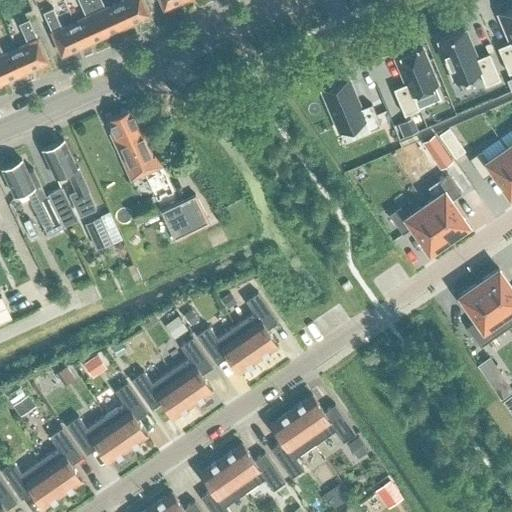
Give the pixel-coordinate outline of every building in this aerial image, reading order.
[(105,32),(90,0),(79,0),(86,15),(73,20),(83,42),(105,32)] [(101,0),(90,0),(105,32),(127,22),(117,0),(104,6),(101,0)] [(117,0),(127,22),(149,13),(143,0),(117,0)] [(510,40),(497,45),(508,71),(511,69),(511,5),(498,12),(510,40)] [(83,42),(73,20),(61,26),(52,6),(43,10),(52,30),(51,30),(61,52),(83,42)] [(27,41),(15,47),(25,69),(47,59),(37,37),(28,17),(18,22),(27,41)] [(463,27),(438,38),(455,79),(479,69),(484,83),(499,77),(488,51),(475,56),(463,27)] [(25,69),(15,47),(3,52),(0,46),(0,71),(3,79),(25,69)] [(406,81),(393,87),(404,113),(419,107),(413,92),(436,82),(421,46),(395,56),(406,81)] [(347,77),(321,88),(338,129),(364,119),(368,128),(379,124),(371,102),(359,107),(347,77)] [(137,104),(106,118),(132,176),(164,162),(137,104)] [(402,135),(417,129),(411,115),(396,121),(402,135)] [(448,125),(437,132),(443,139),(453,132),(448,125)] [(434,135),(421,143),(439,169),(451,161),(434,135)] [(77,165),(76,165),(63,138),(42,147),(55,176),(67,170),(76,190),(72,192),(80,211),(95,204),(77,165)] [(511,191),(511,156),(505,145),(486,158),(480,148),(468,156),(482,176),(492,169),(509,194),(511,191)] [(65,223),(60,213),(49,191),(45,193),(32,166),(27,169),(21,157),(1,166),(14,194),(25,188),(41,222),(46,232),(65,223)] [(424,201),(448,236),(467,222),(460,212),(450,198),(460,191),(447,171),(435,179),(442,189),(424,201)] [(61,186),(56,188),(49,191),(60,213),(71,207),(61,186)] [(195,190),(159,208),(173,238),(209,220),(195,190)] [(133,220),(154,211),(148,198),(127,206),(133,220)] [(448,236),(424,201),(406,214),(399,204),(388,212),(401,231),(411,225),(428,249),(448,236)] [(97,246),(111,240),(100,214),(85,221),(97,246)] [(478,279),(509,324),(511,321),(511,287),(497,266),(478,279)] [(466,324),(479,344),(509,324),(478,279),(459,293),(476,318),(466,324)] [(227,306),(236,300),(229,290),(220,297),(227,306)] [(253,310),(235,323),(258,356),(277,343),(266,327),(277,319),(257,290),(245,298),(253,310)] [(0,320),(11,315),(0,294),(0,320)] [(191,307),(182,312),(189,323),(198,318),(191,307)] [(174,337),(187,328),(177,313),(164,322),(174,337)] [(258,356),(235,323),(217,335),(208,323),(196,332),(217,361),(228,353),(239,370),(258,356)] [(169,368),(193,402),(212,388),(201,372),(212,364),(191,335),(179,343),(188,356),(169,368)] [(119,341),(112,346),(117,355),(125,351),(119,341)] [(106,366),(96,352),(83,361),(92,375),(106,366)] [(490,383),(503,375),(488,354),(476,363),(490,383)] [(193,402),(169,368),(151,381),(143,369),(131,377),(151,406),(162,399),(173,415),(193,402)] [(104,413),(127,447),(147,433),(135,417),(146,409),(126,380),(114,388),(122,401),(104,413)] [(511,414),(511,391),(501,399),(511,414)] [(27,393),(12,404),(20,415),(35,404),(27,393)] [(311,393),(291,407),(314,440),(333,427),(342,439),(354,431),(334,401),(323,409),(311,393)] [(314,440),(291,407),(270,421),(281,437),(270,445),(291,474),(303,466),(294,454),(314,440)] [(127,447),(104,413),(86,426),(78,414),(65,422),(86,451),(97,444),(108,460),(127,447)] [(39,458),(62,492),(82,478),(70,462),(81,454),(61,425),(49,434),(57,446),(39,458)] [(367,449),(356,433),(345,441),(356,456),(367,449)] [(241,441),(220,455),(243,489),(263,475),(272,487),(284,479),(264,450),(253,457),(241,441)] [(243,489),(220,455),(199,470),(210,486),(200,494),(212,511),(230,511),(224,502),(243,489)] [(62,492),(39,458),(21,471),(12,459),(0,467),(20,496),(31,489),(43,505),(62,492)] [(0,511),(9,511),(6,506),(17,498),(0,474),(0,511)] [(323,491),(333,506),(348,496),(338,481),(323,491)] [(387,506),(402,495),(392,481),(377,492),(387,506)] [(171,489),(150,504),(155,511),(202,511),(193,498),(182,506),(171,489)]
